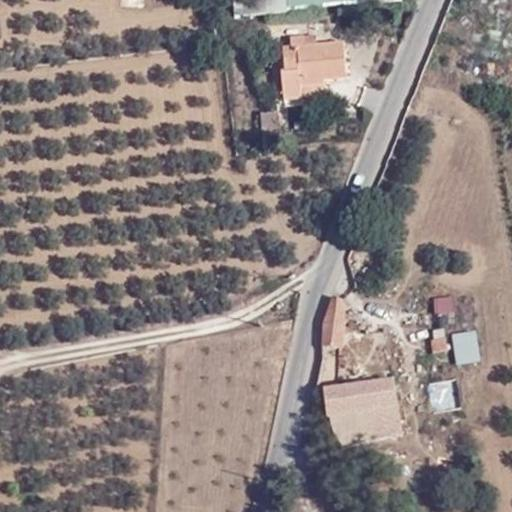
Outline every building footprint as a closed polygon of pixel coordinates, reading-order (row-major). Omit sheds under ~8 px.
[(403,0),(235,0),(236,11),(403,0)] [(273,114),(315,110),(314,86),(338,84),(335,51),(307,54),(306,44),(277,46),(278,59),(269,59),(273,114)] [(269,119),(249,121),(256,154),(271,153),(269,119)] [(455,296),(434,296),(435,314),(456,313),(455,296)] [(337,308),(335,308),(336,306),(327,304),(327,305),(315,328),(316,351),(315,355),(337,356),(337,308)] [(456,363),(482,359),(477,327),(452,331),(456,363)] [(433,352),(449,350),(447,332),(431,333),(433,352)] [(311,398),(321,463),(388,452),(378,385),(311,398)] [(158,511),(231,511),(250,447),(221,445),(220,462),(159,462),(158,511)]
